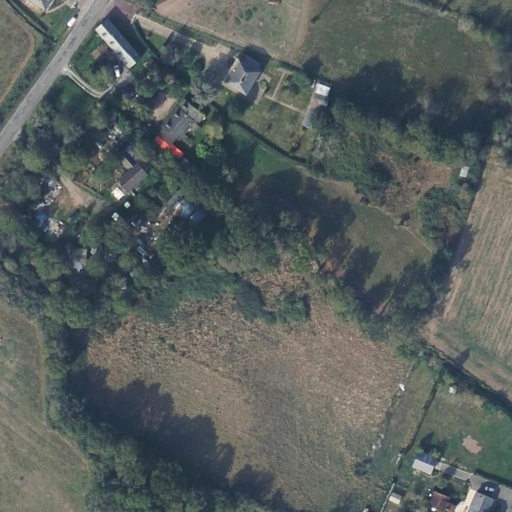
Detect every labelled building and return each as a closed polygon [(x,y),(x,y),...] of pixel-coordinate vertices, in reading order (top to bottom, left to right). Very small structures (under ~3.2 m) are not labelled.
[(34,0),(46,8),(52,0),(34,0)] [(140,60),(122,36),(107,19),(98,26),(96,29),(129,68),(140,60)] [(238,61),(226,84),(246,95),(259,73),(238,61)] [(326,110),(327,85),(312,84),(311,117),(316,118),(316,110),(326,110)] [(185,100),(161,127),(175,140),(192,121),(196,124),(202,117),(185,100)] [(132,163),(120,151),(113,159),(117,163),(125,170),(132,163)] [(117,181),(129,193),(148,174),(136,162),(117,181)] [(118,187),(111,191),(117,200),(123,196),(118,187)] [(184,201),(177,214),(198,225),(205,212),(184,201)] [(72,248),(72,269),(85,269),(85,249),(72,248)] [(412,467),(431,475),(438,458),(418,451),(412,467)] [(466,482),(450,473),(443,487),(459,495),(466,482)] [(398,504),(402,496),(392,491),(388,500),(398,504)] [(448,511),(453,511),(456,506),(448,502),(450,498),(434,491),(428,504),(448,511)] [(476,491),(471,502),(467,511),(485,511),(492,499),(476,491)]
